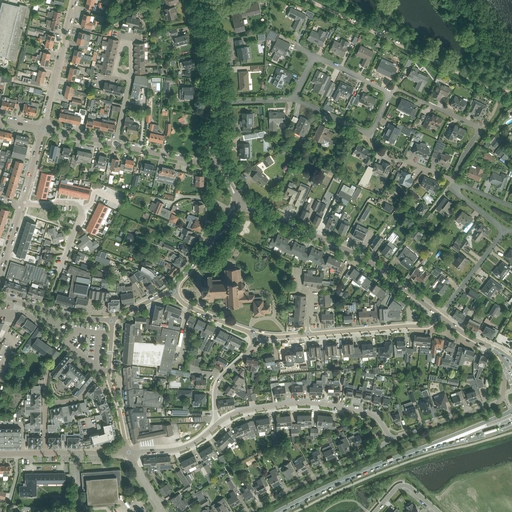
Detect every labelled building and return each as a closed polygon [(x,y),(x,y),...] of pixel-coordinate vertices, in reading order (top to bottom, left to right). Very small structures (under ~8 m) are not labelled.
[(178,0),(164,0),(166,5),(167,9),(165,9),(166,14),(166,13),(167,19),(177,16),(174,7),(173,7),(172,4),(179,1),(178,0)] [(87,2),(85,8),(90,9),(92,10),(96,11),(97,5),(94,4),(87,2)] [(2,4),(0,13),(0,29),(22,34),(23,29),(20,28),(21,24),(22,25),(27,6),(20,4),(19,8),(2,4)] [(236,32),(241,30),(245,29),(242,17),(249,15),(246,6),(238,8),(239,11),(231,13),(236,32)] [(298,31),(300,26),(302,22),(306,15),(291,8),(287,16),(288,15),(297,19),(292,28),(298,31)] [(84,14),(82,20),(89,22),(93,23),(94,17),(91,16),(89,15),(84,14)] [(129,25),(132,25),(134,15),(132,15),(132,18),(127,17),(126,21),(123,20),(121,28),(128,30),(129,25)] [(134,15),(132,25),(135,26),(134,32),(140,33),(142,25),(139,24),(140,20),(136,19),(136,16),(134,16),(135,15),(134,15)] [(81,23),(80,25),(81,25),(81,26),(84,27),(83,30),(91,31),(91,28),(92,25),(96,26),(97,24),(94,23),(93,23),(89,22),(82,20),(82,22),(81,23)] [(267,27),(266,38),(276,42),(272,50),(276,52),(273,59),(278,62),(281,55),(284,56),(285,55),(286,55),(287,53),(286,52),(289,46),(286,45),(287,42),(278,38),(280,34),(267,27)] [(15,61),(22,34),(0,29),(0,54),(6,56),(6,59),(15,61)] [(321,46),(327,33),(320,29),(318,33),(312,31),(308,38),(315,41),(315,43),(321,46)] [(177,30),(172,31),(171,31),(171,35),(174,34),(175,38),(177,45),(187,42),(185,35),(178,37),(177,33),(178,33),(177,30)] [(79,32),(78,38),(85,39),(85,40),(90,41),(90,38),(86,37),(86,34),(79,32)] [(76,41),(76,42),(77,43),(76,44),(79,44),(79,47),(87,49),(88,46),(90,41),(85,40),(85,39),(78,38),(77,40),(76,41)] [(102,41),(102,43),(117,46),(118,42),(118,40),(109,38),(108,42),(102,41)] [(242,39),(240,40),(235,41),(236,50),(238,50),(239,60),(244,59),(248,58),(246,47),(243,47),(242,39)] [(342,56),(344,52),(349,43),(343,40),(341,44),(334,41),(330,50),(342,56)] [(107,46),(106,50),(116,52),(117,46),(102,43),(101,45),(104,46),(104,45),(107,46)] [(365,67),(367,62),(368,60),(369,61),(373,52),(361,46),(358,51),(357,52),(358,52),(356,54),(357,55),(357,54),(365,57),(361,65),(365,67)] [(75,49),(74,55),(80,57),(90,60),(91,56),(88,56),(86,55),(86,56),(81,55),(82,51),(75,49)] [(103,53),(102,55),(114,58),(116,52),(106,50),(105,54),(103,53)] [(37,54),(37,57),(38,57),(42,58),(49,60),(51,54),(46,53),(44,52),(40,51),(40,55),(37,54)] [(90,60),(80,57),(74,55),(72,61),(83,64),(84,58),(90,60)] [(104,58),(104,61),(113,64),(114,58),(102,55),(102,57),(104,58)] [(33,56),(32,59),(38,60),(41,61),(41,64),(43,64),(48,66),(48,65),(49,65),(49,63),(49,62),(49,60),(42,58),(38,57),(37,57),(35,56),(33,56)] [(182,69),(185,68),(186,68),(187,71),(185,71),(184,75),(191,76),(191,72),(190,72),(189,67),(195,66),(193,59),(184,61),(180,62),(182,69)] [(99,66),(112,69),(113,64),(104,61),(103,65),(100,64),(97,63),(96,65),(99,66)] [(393,75),(395,71),(396,69),(381,61),(376,70),(389,76),(390,74),(393,75)] [(111,73),(112,69),(99,66),(99,69),(102,69),(101,73),(110,75),(110,73),(111,73)] [(70,67),(69,73),(79,76),(80,70),(70,67)] [(274,78),(271,83),(281,88),(284,82),(288,84),(290,78),(292,73),(284,69),(283,70),(277,67),(276,71),(277,72),(274,78)] [(408,77),(409,76),(419,81),(415,88),(421,91),(424,85),(429,77),(418,71),(419,70),(413,67),(408,77)] [(248,71),(244,72),(239,72),(240,90),(249,90),(248,71)] [(318,71),(313,82),(319,85),(316,91),(323,94),(331,77),(324,74),(324,75),(321,74),(322,73),(318,71)] [(33,75),(31,83),(40,85),(40,83),(43,83),(45,78),(38,76),(33,75)] [(148,76),(135,75),(131,96),(138,98),(141,85),(147,87),(148,76)] [(165,81),(165,92),(170,92),(170,82),(174,82),(174,78),(166,77),(166,81),(165,81)] [(102,91),(112,93),(114,85),(105,82),(102,91)] [(337,91),(333,98),(337,100),(338,97),(341,93),(349,97),(353,88),(341,82),(336,90),(337,91)] [(449,92),(451,89),(438,83),(437,84),(431,96),(434,97),(434,99),(436,100),(437,99),(439,100),(442,94),(447,97),(449,92)] [(66,86),(65,88),(66,89),(66,91),(73,93),(87,96),(87,93),(77,91),(78,88),(74,87),(67,85),(66,86)] [(120,86),(114,85),(112,93),(122,96),(124,87),(123,87),(123,86),(121,86),(120,86)] [(180,90),(180,100),(185,100),(185,98),(193,98),(193,87),(185,87),(185,86),(182,86),(182,90),(180,90)] [(357,95),(353,103),(357,105),(359,101),(371,107),(376,99),(363,93),(361,97),(357,95)] [(467,102),(455,96),(450,105),(455,108),(456,107),(463,110),(463,108),(466,110),(468,107),(465,105),(467,102)] [(0,100),(0,99),(0,104),(2,105),(1,108),(7,109),(9,102),(10,98),(6,97),(5,101),(0,100)] [(401,110),(410,114),(414,105),(401,98),(396,109),(401,111),(401,110)] [(487,106),(483,104),(474,100),(469,112),(473,114),(473,113),(475,114),(474,117),(480,120),(487,106)] [(9,102),(7,109),(14,111),(14,108),(17,108),(18,104),(9,102)] [(31,106),(29,114),(36,115),(37,108),(38,108),(39,104),(32,102),(31,106)] [(22,113),(29,114),(31,106),(28,106),(28,105),(24,104),(23,108),(22,113)] [(74,116),(73,123),(80,124),(81,117),(82,114),(83,114),(84,109),(78,108),(78,111),(80,112),(80,113),(79,113),(79,117),(74,116)] [(59,120),(66,121),(67,114),(63,113),(64,110),(61,109),(60,113),(59,120)] [(269,112),(269,118),(269,122),(270,122),(270,130),(277,130),(277,126),(275,126),(275,122),(283,122),(283,118),(285,118),(284,113),(274,113),(274,112),(269,112)] [(88,119),(86,126),(93,127),(95,120),(96,116),(91,115),(92,113),(89,113),(88,119)] [(251,128),(251,119),(251,114),(243,113),(242,121),(240,121),(240,126),(249,126),(249,129),(243,129),(243,132),(251,132),(251,128)] [(67,114),(66,121),(73,123),(74,116),(67,114)] [(440,123),(442,119),(433,115),(431,117),(428,115),(426,120),(423,126),(428,129),(431,124),(438,127),(440,123)] [(127,128),(126,132),(131,133),(131,131),(138,133),(140,125),(133,124),(134,120),(129,119),(130,117),(126,116),(123,128),(127,128)] [(303,136),(308,125),(311,121),(301,116),(294,132),(303,136)] [(95,120),(93,127),(100,129),(102,122),(95,120)] [(109,123),(107,130),(114,132),(116,125),(116,121),(114,121),(113,124),(109,123)] [(102,122),(100,129),(107,130),(109,123),(102,122)] [(150,135),(149,139),(156,141),(158,132),(158,131),(157,131),(158,126),(159,125),(151,123),(149,129),(151,130),(150,135)] [(389,124),(383,137),(387,139),(387,140),(392,142),(393,138),(395,139),(398,134),(399,135),(401,131),(409,135),(411,130),(398,123),(396,127),(389,124)] [(332,140),(330,139),(333,133),(328,131),(329,129),(320,124),(313,139),(322,143),(321,145),(326,147),(328,143),(331,145),(333,144),(332,140)] [(450,127),(448,132),(445,137),(447,138),(452,140),(450,139),(452,134),(461,139),(465,130),(455,125),(453,129),(450,127)] [(4,139),(3,142),(9,143),(10,140),(12,141),(13,139),(13,137),(12,136),(12,134),(6,132),(4,139)] [(158,132),(156,141),(162,142),(163,137),(164,136),(161,135),(162,133),(158,132)] [(14,143),(13,151),(12,152),(25,157),(27,147),(25,146),(25,143),(28,144),(29,138),(16,135),(15,139),(14,143)] [(491,144),(495,148),(500,141),(496,138),(491,144)] [(249,143),(240,143),(240,153),(239,153),(239,157),(241,157),(241,160),(246,160),(246,157),(249,157),(249,143)] [(429,149),(426,147),(426,144),(425,143),(421,143),(420,145),(416,143),(412,152),(418,155),(421,156),(425,158),(429,149)] [(361,146),(357,144),(353,152),(357,154),(356,155),(360,157),(361,156),(365,158),(366,159),(364,163),(368,165),(372,158),(366,155),(369,150),(365,148),(361,146)] [(50,148),(49,151),(50,152),(49,157),(55,158),(54,162),(57,163),(58,158),(59,152),(60,148),(58,147),(58,146),(52,145),(51,147),(51,148),(50,148)] [(59,152),(58,158),(61,159),(64,159),(64,156),(69,157),(70,154),(71,149),(64,147),(62,153),(59,152)] [(501,147),(495,153),(500,157),(505,150),(501,147)] [(10,150),(8,149),(5,155),(6,155),(25,160),(25,157),(12,152),(13,151),(10,150)] [(70,168),(74,169),(76,161),(83,163),(85,152),(78,150),(76,159),(72,158),(70,168)] [(85,152),(83,163),(87,163),(87,162),(90,163),(91,160),(92,154),(85,152)] [(494,158),(491,155),(487,152),(485,155),(487,157),(486,159),(490,162),(494,158)] [(445,153),(445,155),(438,153),(436,158),(439,159),(437,163),(448,167),(450,162),(448,161),(449,158),(450,155),(445,153)] [(95,160),(93,168),(98,169),(99,165),(100,166),(100,168),(105,169),(107,162),(106,162),(107,157),(100,155),(98,160),(95,160)] [(106,172),(106,174),(109,174),(110,170),(119,172),(120,167),(117,166),(119,159),(113,158),(110,167),(108,167),(106,172)] [(134,161),(126,159),(125,164),(121,164),(120,167),(119,172),(119,174),(123,175),(124,169),(132,170),(134,161)] [(16,160),(14,167),(21,170),(24,162),(16,160)] [(388,172),(391,165),(383,162),(382,166),(375,163),(372,171),(381,174),(381,175),(387,178),(389,172),(388,172)] [(151,172),(152,170),(152,169),(153,165),(145,163),(145,164),(141,163),(140,169),(151,172)] [(471,167),(470,167),(467,175),(479,180),(482,173),(482,172),(484,168),(478,165),(477,168),(472,166),(471,167)] [(14,167),(12,174),(19,176),(21,170),(14,167)] [(162,178),(166,179),(168,168),(162,167),(161,171),(157,170),(156,172),(156,173),(154,181),(158,181),(162,182),(162,178)] [(168,168),(166,179),(170,180),(174,181),(173,186),(176,187),(179,172),(174,171),(175,170),(168,168)] [(256,173),(252,178),(255,180),(262,186),(266,182),(268,179),(262,173),(262,172),(259,170),(256,173)] [(410,186),(413,179),(409,177),(410,174),(402,171),(401,174),(397,172),(394,178),(399,180),(398,182),(406,185),(410,186)] [(42,172),(40,178),(51,181),(52,175),(42,172)] [(493,173),(491,177),(489,181),(498,185),(497,188),(502,190),(508,176),(501,174),(500,176),(493,173)] [(12,174),(10,181),(17,183),(19,176),(12,174)] [(424,176),(422,181),(420,185),(436,191),(439,183),(424,176)] [(40,178),(39,184),(50,187),(51,181),(40,178)] [(10,181),(8,188),(15,190),(17,183),(10,181)] [(61,182),(59,193),(65,194),(67,183),(61,182)] [(67,183),(65,194),(70,195),(73,185),(67,183)] [(288,187),(285,193),(283,198),(289,200),(288,202),(292,204),(294,199),(297,200),(294,205),(298,207),(300,201),(301,202),(302,205),(310,187),(301,183),(297,191),(288,187)] [(39,184),(38,190),(48,193),(50,187),(39,184)] [(73,185),(70,195),(76,197),(79,186),(73,185)] [(344,185),(338,195),(348,201),(356,187),(352,185),(350,188),(344,185)] [(79,186),(76,197),(82,198),(85,187),(79,186)] [(85,187),(82,198),(88,199),(90,189),(85,187)] [(361,190),(357,187),(351,198),(356,200),(361,190)] [(13,198),(15,190),(8,188),(7,191),(6,196),(13,198)] [(38,190),(36,196),(47,199),(48,193),(38,190)] [(407,193),(414,198),(416,195),(410,190),(407,193)] [(448,212),(451,208),(454,204),(448,200),(445,197),(436,209),(442,213),(444,210),(448,212)] [(152,211),(160,215),(163,207),(162,207),(164,203),(157,201),(156,204),(152,202),(150,209),(153,210),(152,211)] [(303,209),(300,216),(306,219),(310,212),(307,211),(310,204),(307,202),(303,209)] [(99,203),(96,208),(106,213),(109,208),(99,203)] [(321,203),(319,208),(316,215),(315,215),(312,222),(318,225),(323,214),(322,214),(326,205),(321,203)] [(382,208),(390,213),(393,207),(385,203),(382,208)] [(422,204),(417,211),(422,215),(428,208),(422,204)] [(163,207),(160,215),(169,219),(171,211),(163,207)] [(2,208),(0,214),(7,217),(9,210),(2,208)] [(96,208),(94,214),(103,219),(106,213),(96,208)] [(366,210),(361,218),(365,220),(369,212),(366,210)] [(337,222),(339,218),(339,217),(340,214),(335,212),(334,215),(332,214),(332,215),(331,214),(329,218),(326,226),(332,229),(335,221),(337,222)] [(459,224),(460,222),(466,226),(463,230),(466,232),(473,223),(471,221),(473,218),(469,216),(469,217),(462,212),(457,219),(455,221),(459,224)] [(94,214),(91,219),(101,224),(103,219),(94,214)] [(175,224),(179,217),(172,214),(169,220),(175,224)] [(199,217),(188,214),(187,217),(190,218),(187,227),(192,229),(192,228),(199,231),(202,224),(199,223),(199,221),(198,221),(199,217)] [(91,219),(88,225),(98,229),(101,224),(91,219)] [(342,222),(340,227),(338,231),(344,234),(348,225),(349,222),(345,220),(343,223),(342,222)] [(386,223),(380,231),(383,234),(386,229),(386,228),(388,225),(386,223)] [(360,240),(361,239),(363,240),(368,229),(358,224),(352,236),(354,236),(355,237),(355,238),(356,238),(356,239),(357,239),(358,240),(359,240),(360,240)] [(473,238),(477,241),(479,238),(482,234),(485,236),(489,231),(480,224),(477,228),(478,229),(477,230),(478,231),(473,238)] [(88,225),(86,230),(95,235),(98,229),(88,225)] [(52,235),(52,236),(54,241),(55,244),(59,242),(58,240),(63,238),(63,236),(63,235),(62,233),(58,234),(57,231),(56,231),(54,227),(50,229),(51,230),(47,229),(47,234),(50,234),(51,235),(52,235)] [(181,233),(180,237),(184,239),(184,240),(187,242),(192,244),(195,236),(191,234),(192,231),(188,229),(183,228),(182,232),(181,233)] [(415,229),(410,235),(416,240),(417,238),(419,240),(420,240),(422,237),(422,236),(423,235),(421,233),(415,229)] [(91,241),(89,238),(86,234),(80,239),(82,241),(78,245),(81,249),(85,246),(87,244),(92,250),(99,245),(96,241),(92,243),(91,241)] [(273,245),(279,247),(283,237),(279,235),(279,234),(278,234),(276,239),(273,238),(270,245),(273,246),(273,245)] [(378,234),(370,245),(370,246),(370,247),(372,248),(373,247),(375,250),(383,239),(378,234)] [(287,239),(283,237),(279,247),(284,250),(283,251),(286,252),(289,246),(287,244),(289,239),(288,238),(287,239)] [(463,239),(461,242),(459,245),(468,252),(470,249),(466,246),(469,243),(463,239)] [(289,246),(286,252),(289,254),(290,252),(295,255),(300,245),(296,243),(296,242),(295,241),(292,247),(289,246)] [(387,245),(382,252),(387,256),(390,253),(392,255),(397,248),(389,241),(386,245),(387,245)] [(162,247),(173,252),(175,248),(164,243),(162,247)] [(191,247),(183,244),(181,248),(179,247),(178,250),(185,253),(185,254),(187,255),(189,251),(190,251),(191,249),(190,247),(191,247)] [(304,247),(300,245),(295,255),(301,257),(300,258),(303,260),(306,253),(303,252),(306,246),(304,246),(304,247)] [(51,248),(46,247),(46,246),(45,250),(43,249),(40,258),(43,259),(47,260),(46,263),(49,264),(51,259),(51,260),(52,257),(52,255),(48,254),(49,251),(50,252),(51,248)] [(309,254),(306,253),(303,260),(306,261),(307,258),(313,261),(317,250),(313,249),(314,248),(312,247),(309,254)] [(403,249),(398,256),(402,260),(401,261),(400,262),(408,268),(415,260),(412,257),(414,254),(410,250),(408,253),(404,249),(403,249)] [(321,252),(317,250),(313,261),(318,263),(318,264),(321,266),(324,259),(321,258),(323,252),(322,251),(321,252)] [(72,260),(77,262),(78,262),(79,258),(83,260),(86,254),(78,251),(77,254),(75,253),(72,260)] [(177,257),(174,253),(171,257),(174,260),(172,262),(180,269),(187,261),(179,254),(177,257)] [(453,263),(456,266),(458,267),(458,268),(459,268),(460,269),(468,259),(459,253),(457,256),(458,257),(453,263)] [(97,255),(95,260),(108,265),(110,260),(97,255)] [(324,259),(321,266),(326,268),(327,266),(331,268),(335,258),(329,256),(327,260),(324,259)] [(168,262),(157,258),(155,262),(158,263),(165,265),(165,266),(169,269),(167,271),(169,273),(173,276),(179,269),(175,266),(173,264),(172,266),(170,264),(169,264),(167,263),(168,262)] [(335,258),(331,268),(335,269),(334,272),(339,274),(342,267),(339,266),(341,261),(335,258)] [(11,262),(9,267),(24,272),(26,266),(25,266),(11,262)] [(502,262),(499,267),(498,269),(496,267),(493,272),(496,275),(496,276),(498,278),(499,277),(502,279),(509,269),(511,270),(511,265),(509,267),(502,262)] [(26,266),(24,272),(22,277),(20,284),(21,284),(18,294),(25,296),(27,292),(28,286),(29,283),(35,265),(34,265),(26,263),(25,266),(26,266)] [(29,283),(28,286),(30,287),(28,294),(35,297),(38,288),(40,281),(45,268),(39,267),(39,266),(37,266),(36,266),(35,265),(29,283)] [(151,268),(146,267),(142,266),(141,271),(147,276),(148,276),(154,283),(155,282),(159,287),(164,283),(162,280),(166,278),(164,275),(160,273),(158,275),(153,270),(153,268),(151,268)] [(243,302),(242,295),(242,292),(244,289),(246,290),(246,289),(244,289),(244,285),(246,284),(245,284),(244,284),(242,282),(242,278),(240,278),(240,268),(236,269),(236,268),(236,266),(227,266),(227,269),(225,269),(225,274),(222,274),(223,279),(214,280),(212,280),(212,276),(207,277),(207,280),(204,280),(204,286),(203,286),(201,284),(200,285),(202,287),(202,291),(201,293),(202,294),(203,292),(205,292),(205,298),(208,297),(209,301),(213,301),(213,297),(223,296),(224,301),(223,302),(224,302),(226,301),(226,307),(229,306),(229,307),(238,306),(242,306),(241,302),(243,302)] [(9,267),(8,273),(22,277),(24,272),(9,267)] [(38,288),(35,297),(42,299),(47,283),(48,284),(51,275),(46,274),(48,270),(45,269),(46,268),(45,268),(40,281),(38,288)] [(66,296),(63,305),(73,308),(74,306),(75,303),(76,298),(77,299),(76,301),(75,306),(87,309),(89,299),(89,297),(90,292),(90,289),(91,285),(93,273),(86,271),(80,268),(79,271),(69,268),(70,268),(69,272),(68,272),(73,274),(69,297),(66,296)] [(349,270),(345,276),(347,278),(349,275),(354,279),(356,275),(359,272),(358,271),(359,270),(356,268),(355,269),(354,268),(352,272),(349,270)] [(424,282),(427,278),(430,274),(426,270),(425,269),(422,273),(416,268),(410,275),(411,276),(411,277),(412,277),(412,279),(413,280),(414,280),(415,280),(416,281),(416,280),(420,282),(422,280),(424,282)] [(9,279),(9,281),(13,282),(20,284),(22,277),(8,273),(6,279),(9,279)] [(89,297),(99,298),(102,276),(99,275),(94,273),(93,273),(91,285),(90,289),(90,292),(89,297)] [(129,277),(133,283),(137,280),(133,274),(129,273),(128,275),(129,277)] [(363,274),(362,273),(359,277),(356,275),(354,279),(353,280),(360,286),(366,277),(366,276),(366,275),(363,273),(363,274)] [(448,280),(442,275),(438,280),(437,279),(431,286),(438,291),(438,292),(439,292),(441,294),(447,286),(445,284),(448,280)] [(102,276),(99,298),(108,299),(109,298),(109,294),(110,291),(119,293),(119,283),(102,277),(102,276)] [(367,277),(366,277),(360,286),(367,291),(371,286),(368,284),(371,280),(370,279),(371,278),(367,276),(367,277)] [(145,286),(147,289),(150,293),(155,290),(151,283),(152,283),(150,279),(150,280),(148,278),(147,279),(145,277),(142,278),(146,285),(145,286)] [(499,285),(494,281),(490,278),(481,291),(489,297),(496,288),(500,291),(503,288),(499,285)] [(11,291),(11,290),(13,282),(9,281),(6,280),(3,288),(4,289),(11,291)] [(13,282),(11,290),(18,293),(18,294),(21,284),(20,284),(13,282)] [(367,291),(366,292),(369,294),(371,291),(376,295),(381,287),(380,287),(381,286),(378,284),(377,285),(376,284),(373,288),(371,286),(367,291)] [(134,300),(134,296),(133,292),(132,289),(126,290),(125,285),(121,286),(122,293),(121,294),(122,302),(134,300)] [(381,287),(376,295),(380,298),(378,300),(381,302),(386,296),(383,294),(386,291),(384,290),(385,289),(382,287),(381,288),(381,287)] [(473,291),(470,296),(476,299),(479,294),(473,291)] [(386,296),(381,302),(380,303),(388,307),(392,301),(389,299),(391,295),(390,295),(387,293),(386,296)] [(57,294),(54,303),(63,305),(66,296),(58,294),(57,294)] [(254,295),(242,295),(243,302),(254,301),(254,314),(263,314),(263,312),(270,312),(269,303),(263,303),(262,300),(261,300),(261,297),(254,297),(254,295)] [(395,296),(392,301),(388,307),(388,308),(379,308),(380,316),(380,321),(380,319),(383,319),(384,321),(386,321),(386,320),(401,319),(401,318),(399,318),(399,315),(401,315),(401,313),(400,312),(400,310),(401,308),(402,309),(404,307),(402,305),(404,303),(405,304),(406,304),(395,296)] [(111,301),(108,302),(109,310),(110,310),(110,311),(118,311),(118,309),(120,309),(119,301),(119,299),(111,299),(111,301)] [(355,302),(352,302),(353,305),(349,305),(349,309),(346,309),(346,314),(343,314),(344,322),(350,322),(352,322),(352,314),(350,314),(350,311),(356,311),(355,305),(355,303),(355,302)] [(500,306),(495,303),(488,314),(493,317),(495,314),(498,316),(502,309),(499,307),(500,306)] [(164,312),(163,316),(166,317),(166,320),(169,321),(170,318),(170,314),(173,307),(167,304),(164,312)] [(150,319),(149,319),(148,324),(150,324),(158,326),(160,327),(160,326),(161,323),(164,307),(155,305),(151,324),(149,324),(150,319)] [(182,310),(173,307),(170,314),(170,318),(169,321),(168,325),(168,328),(172,328),(174,319),(177,321),(179,318),(182,310)] [(456,310),(452,316),(461,323),(467,313),(463,311),(462,314),(456,310)] [(16,322),(13,326),(19,330),(22,326),(27,319),(22,314),(18,319),(16,322)] [(192,336),(192,334),(193,327),(192,327),(196,318),(190,315),(187,322),(190,323),(189,325),(188,333),(184,332),(183,334),(192,336)] [(469,318),(466,326),(476,331),(481,323),(474,319),(474,321),(469,318)] [(27,319),(22,326),(23,328),(31,333),(34,329),(36,326),(37,325),(29,320),(27,319)] [(199,329),(202,330),(205,325),(205,322),(198,319),(195,326),(195,327),(194,328),(195,329),(198,331),(199,329)] [(126,322),(125,334),(139,335),(139,329),(135,328),(136,323),(126,322)] [(204,351),(204,349),(209,340),(215,327),(205,322),(205,325),(202,330),(200,334),(200,335),(200,336),(201,336),(202,336),(205,337),(199,349),(204,351)] [(150,324),(149,328),(158,330),(157,335),(158,335),(161,336),(162,327),(160,327),(158,326),(150,324)] [(489,336),(492,337),(493,335),(495,336),(495,335),(498,330),(497,331),(486,326),(483,333),(486,334),(486,335),(486,334),(488,335),(488,336),(489,336)] [(158,337),(157,344),(177,345),(180,330),(176,329),(172,328),(168,328),(163,327),(162,327),(161,336),(161,337),(158,337)] [(23,348),(23,350),(23,352),(25,352),(26,352),(28,351),(30,349),(32,345),(40,351),(38,354),(42,357),(44,354),(46,351),(51,355),(52,356),(55,358),(59,352),(54,348),(53,349),(38,338),(43,331),(38,328),(35,332),(25,346),(23,348)] [(220,330),(216,338),(215,340),(224,345),(225,341),(227,339),(229,334),(220,330)] [(125,334),(124,341),(134,342),(140,342),(140,335),(139,335),(125,334)] [(225,345),(229,347),(234,337),(230,335),(225,345)] [(417,344),(420,345),(421,336),(414,335),(413,351),(416,351),(417,344)] [(421,336),(420,349),(428,349),(428,345),(430,345),(430,337),(421,336)] [(234,337),(229,347),(229,348),(233,350),(236,346),(239,347),(242,341),(234,337)] [(432,345),(431,354),(435,354),(435,349),(441,350),(442,347),(443,340),(439,339),(435,338),(433,345),(432,345)] [(397,344),(394,345),(395,353),(403,352),(403,350),(406,350),(405,339),(401,339),(402,341),(396,341),(397,344)] [(204,349),(204,351),(204,349),(209,352),(214,342),(209,340),(204,349)] [(445,359),(441,358),(440,362),(440,365),(450,367),(452,355),(453,351),(455,344),(451,342),(446,340),(444,348),(445,348),(444,351),(447,351),(446,353),(445,359)] [(160,365),(159,369),(167,370),(167,369),(171,369),(172,369),(177,345),(157,344),(140,342),(134,342),(124,341),(123,362),(160,365)] [(342,348),(340,348),(340,355),(340,358),(341,359),(344,358),(343,357),(349,357),(349,355),(347,341),(345,341),(345,344),(342,344),(342,348)] [(350,341),(347,341),(349,355),(359,355),(359,350),(358,347),(354,347),(353,343),(350,343),(350,341)] [(329,345),(326,345),(326,349),(323,350),(324,359),(327,359),(327,357),(332,357),(331,343),(331,342),(328,343),(329,345)] [(332,357),(332,359),(340,358),(340,355),(340,348),(337,348),(337,344),(334,345),(333,342),(331,343),(332,357)] [(379,347),(379,352),(380,355),(387,354),(387,357),(390,356),(390,352),(392,352),(392,342),(386,342),(386,347),(379,347)] [(359,355),(359,357),(362,357),(362,353),(368,353),(367,343),(363,343),(363,344),(361,344),(362,349),(359,350),(359,355)] [(367,343),(368,353),(368,356),(373,356),(377,355),(377,353),(376,348),(373,349),(372,343),(370,343),(367,343)] [(315,346),(309,347),(309,351),(307,351),(308,360),(308,364),(311,364),(310,360),(316,360),(316,358),(315,356),(315,346)] [(315,356),(316,358),(317,357),(317,358),(319,358),(320,357),(321,357),(321,360),(322,360),(324,360),(324,359),(323,350),(320,350),(320,346),(315,346),(315,356)] [(285,361),(280,362),(281,370),(286,369),(286,365),(287,365),(294,364),(294,362),(296,361),(296,362),(308,360),(307,356),(306,351),(303,352),(303,348),(301,348),(300,347),(297,347),(297,349),(295,349),(295,352),(292,352),(290,352),(290,351),(287,351),(286,352),(284,353),(285,361)] [(464,359),(467,349),(463,348),(459,347),(454,364),(458,365),(458,364),(462,365),(464,359)] [(474,351),(467,349),(464,359),(471,362),(474,354),(473,354),(474,351)] [(62,371),(63,372),(71,363),(70,362),(73,358),(67,353),(51,373),(56,378),(62,371)] [(477,355),(474,355),(474,357),(474,368),(481,370),(484,363),(485,364),(485,363),(486,363),(487,360),(486,359),(487,357),(483,356),(483,355),(478,353),(477,355)] [(195,358),(193,365),(199,367),(201,360),(202,356),(200,356),(198,357),(198,358),(197,359),(195,358)] [(272,371),(281,369),(280,367),(280,362),(276,362),(276,363),(274,363),(273,356),(265,358),(267,365),(270,364),(271,367),(272,367),(272,371)] [(247,369),(251,370),(255,371),(255,374),(256,374),(259,359),(247,357),(245,365),(248,365),(247,369)] [(75,383),(76,384),(84,374),(79,370),(76,367),(71,363),(63,372),(64,374),(62,376),(66,378),(64,380),(65,382),(64,383),(66,385),(70,382),(73,385),(75,383)] [(131,366),(123,367),(124,374),(127,374),(128,377),(132,376),(134,376),(133,371),(136,371),(135,368),(132,368),(131,368),(131,366)] [(84,374),(76,384),(77,385),(72,391),(77,396),(94,376),(88,371),(85,375),(84,374)] [(234,385),(238,388),(241,390),(243,388),(240,386),(245,380),(241,377),(237,374),(232,380),(235,383),(234,385)] [(201,379),(201,376),(192,375),(192,383),(196,383),(196,387),(206,387),(206,379),(201,379)] [(316,383),(316,394),(322,394),(322,383),(325,384),(325,376),(322,376),(322,383),(316,383)] [(478,378),(474,377),(478,388),(484,386),(482,380),(478,378)] [(132,380),(124,381),(125,389),(132,388),(140,388),(140,384),(138,384),(138,380),(132,380)] [(279,386),(281,396),(284,396),(284,395),(286,395),(285,390),(288,389),(288,382),(284,382),(285,386),(279,386)] [(288,382),(288,389),(291,389),(292,394),(294,394),(294,395),(298,395),(297,385),(291,385),(291,382),(288,382)] [(95,383),(88,391),(94,396),(94,397),(103,394),(102,391),(99,388),(100,388),(95,383)] [(277,397),(281,396),(279,386),(279,383),(273,384),(271,384),(271,388),(271,392),(272,392),(274,391),(275,396),(277,396),(277,397)] [(473,391),(466,394),(468,400),(477,397),(475,389),(477,388),(476,384),(471,386),(473,391)] [(246,400),(248,397),(248,395),(248,396),(246,395),(247,395),(241,390),(238,388),(234,385),(232,387),(229,385),(224,391),(229,394),(231,396),(235,392),(246,400)] [(350,387),(344,386),(343,392),(346,393),(345,395),(348,396),(348,397),(352,398),(354,385),(351,385),(350,387)] [(354,385),(352,394),(355,395),(355,397),(357,397),(357,399),(361,400),(362,396),(361,396),(363,388),(363,387),(360,386),(359,390),(356,390),(356,389),(357,386),(354,385)] [(373,385),(370,400),(373,400),(373,403),(375,403),(375,405),(379,405),(379,402),(382,391),(375,389),(376,386),(373,385)] [(31,394),(31,400),(40,400),(40,394),(39,394),(39,389),(35,389),(35,386),(32,386),(32,389),(32,394),(31,394)] [(125,389),(126,405),(133,405),(133,406),(136,406),(143,406),(146,407),(146,406),(150,407),(151,406),(163,407),(165,392),(165,390),(163,390),(163,392),(147,390),(147,389),(140,389),(140,388),(132,388),(125,389)] [(361,396),(362,396),(364,397),(364,399),(366,399),(366,401),(370,402),(370,400),(372,390),(366,389),(363,388),(361,396)] [(464,399),(462,394),(461,390),(456,392),(457,396),(452,397),(454,405),(462,403),(461,400),(464,399)] [(381,393),(380,402),(382,402),(382,404),(384,405),(384,406),(388,407),(390,399),(390,396),(384,395),(385,391),(382,391),(381,393)] [(448,401),(446,396),(445,393),(439,395),(440,398),(435,400),(438,408),(443,406),(443,407),(446,406),(445,402),(448,401)] [(103,394),(94,397),(98,407),(108,403),(105,398),(103,394)] [(199,402),(200,402),(205,402),(205,394),(199,394),(195,394),(195,401),(193,401),(193,406),(199,406),(199,402)] [(422,408),(422,409),(424,414),(431,411),(428,403),(431,402),(429,395),(423,397),(425,402),(419,404),(420,409),(422,408)] [(234,408),(234,403),(233,399),(223,400),(218,401),(219,410),(234,408)] [(26,400),(26,409),(35,409),(35,406),(41,406),(40,400),(31,400),(25,400),(26,400)] [(74,404),(76,414),(82,413),(82,412),(87,411),(87,410),(86,407),(86,404),(85,404),(85,403),(80,404),(80,403),(74,404)] [(105,415),(104,412),(109,410),(109,411),(110,410),(109,409),(110,409),(108,403),(98,407),(101,414),(102,414),(102,416),(105,415)] [(410,407),(404,409),(406,414),(408,414),(409,416),(413,415),(414,417),(417,416),(416,411),(413,403),(410,405),(410,407)] [(66,411),(68,421),(72,420),(73,414),(76,414),(74,404),(68,405),(70,411),(66,411)] [(56,408),(58,417),(62,417),(64,422),(68,421),(66,411),(63,412),(62,407),(56,408)] [(403,415),(400,407),(397,408),(399,413),(395,414),(395,412),(392,413),(396,423),(399,422),(399,421),(401,420),(400,416),(403,415)] [(54,424),(54,428),(57,428),(60,427),(58,417),(56,408),(50,409),(52,419),(54,418),(55,424),(54,424)] [(31,415),(31,419),(41,418),(41,413),(35,413),(35,409),(26,409),(26,413),(25,413),(31,415)] [(135,412),(127,414),(129,421),(137,419),(137,418),(144,418),(143,411),(139,411),(135,412)] [(103,418),(103,423),(112,421),(111,413),(110,413),(105,415),(102,416),(102,414),(101,414),(95,415),(96,420),(103,418)] [(298,429),(295,429),(295,436),(295,437),(299,437),(298,436),(299,436),(299,431),(301,431),(301,426),(305,426),(304,415),(297,415),(297,424),(298,424),(298,429)] [(320,424),(325,424),(326,416),(318,415),(317,426),(320,427),(320,424)] [(283,416),(284,425),(288,424),(288,428),(291,427),(290,416),(283,416)] [(326,416),(325,424),(329,425),(329,428),(334,428),(335,422),(332,422),(332,417),(326,416)] [(25,428),(32,428),(35,428),(35,424),(41,424),(41,418),(31,419),(31,422),(25,424),(25,428)] [(137,419),(129,421),(130,428),(138,427),(138,426),(145,425),(144,418),(137,418),(137,419)] [(269,418),(263,419),(264,427),(265,431),(271,430),(269,418)] [(253,426),(255,433),(265,431),(264,427),(263,419),(256,420),(257,426),(253,426)] [(90,436),(86,438),(89,446),(93,444),(93,445),(99,444),(98,441),(100,441),(101,443),(104,442),(103,440),(106,439),(106,441),(113,440),(116,435),(113,421),(112,421),(103,423),(105,432),(106,431),(107,433),(99,435),(98,433),(90,435),(90,436)] [(340,423),(342,427),(344,431),(348,429),(345,421),(340,423)] [(247,422),(241,425),(244,432),(247,431),(249,435),(255,433),(253,426),(250,428),(247,422)] [(130,428),(133,442),(173,434),(171,424),(149,425),(138,426),(138,427),(130,428)] [(233,435),(237,440),(242,438),(242,437),(246,436),(241,425),(234,428),(237,433),(233,435)] [(21,448),(21,438),(21,428),(16,428),(16,431),(13,431),(13,428),(5,428),(5,431),(3,431),(3,428),(0,428),(0,447),(3,448),(3,445),(5,445),(5,448),(7,448),(12,448),(13,448),(13,445),(16,445),(16,448),(21,448)] [(347,436),(349,440),(350,442),(353,441),(355,445),(362,441),(359,434),(360,434),(358,430),(353,432),(353,433),(347,436)] [(221,437),(227,444),(230,447),(233,444),(232,443),(234,441),(235,442),(237,441),(237,440),(233,435),(231,437),(227,432),(221,437)] [(35,448),(35,437),(29,437),(29,434),(25,434),(25,440),(29,440),(29,447),(35,447),(35,448)] [(55,437),(55,448),(56,448),(56,447),(62,447),(62,440),(65,440),(65,434),(61,434),(61,437),(55,437)] [(68,447),(74,447),(74,437),(73,435),(68,435),(68,434),(65,434),(65,440),(68,440),(68,447)] [(74,437),(74,447),(80,447),(80,446),(80,441),(83,441),(83,438),(83,434),(82,434),(80,434),(77,434),(77,437),(74,437)] [(225,446),(227,444),(221,437),(216,442),(221,447),(219,449),(223,455),(226,452),(224,450),(226,448),(225,446)] [(349,445),(348,442),(346,437),(341,439),(342,442),(338,444),(339,448),(341,453),(348,450),(346,447),(349,445)] [(330,445),(322,448),(327,459),(335,456),(334,452),(336,451),(333,442),(329,444),(330,445)] [(210,456),(213,455),(215,458),(218,456),(214,450),(211,445),(205,449),(210,456)] [(210,456),(205,449),(200,453),(207,464),(213,461),(210,456)] [(321,456),(319,451),(318,450),(312,453),(313,456),(310,458),(313,465),(320,462),(318,457),(321,456)] [(222,464),(226,461),(222,455),(218,457),(222,464)] [(170,456),(157,457),(158,469),(160,469),(160,464),(170,464),(170,456)] [(188,459),(192,466),(195,465),(197,468),(200,467),(198,463),(196,460),(194,456),(188,459)] [(295,464),(297,467),(300,471),(307,468),(304,463),(307,462),(303,456),(298,459),(299,462),(295,464)] [(154,473),(154,469),(154,467),(151,468),(150,458),(143,458),(144,464),(144,465),(144,466),(148,466),(148,473),(154,473)] [(189,468),(192,466),(188,459),(182,462),(184,466),(185,469),(187,473),(190,471),(189,468)] [(294,470),(293,469),(289,462),(284,465),(286,469),(282,471),(284,474),(286,479),(293,475),(291,472),(294,470)] [(207,464),(203,466),(208,473),(210,477),(213,476),(212,475),(213,475),(207,464)] [(3,466),(3,473),(3,476),(8,476),(8,473),(12,472),(12,468),(10,468),(10,466),(3,466)] [(272,476),(269,478),(270,479),(273,486),(280,482),(277,477),(280,476),(276,468),(270,471),(272,474),(272,476)] [(121,469),(81,472),(83,491),(87,490),(88,503),(93,503),(93,507),(114,505),(114,501),(119,501),(117,486),(122,485),(121,469)] [(180,479),(185,486),(189,483),(185,476),(180,469),(176,472),(180,479)] [(25,474),(25,483),(24,483),(24,486),(20,486),(20,496),(36,496),(36,483),(66,483),(65,473),(25,474)] [(268,484),(267,483),(263,476),(260,478),(261,479),(257,481),(258,484),(256,486),(257,489),(258,489),(260,493),(267,489),(265,486),(268,484)] [(231,489),(235,487),(231,479),(227,482),(231,489)] [(242,493),(244,496),(247,500),(253,496),(251,492),(254,491),(250,484),(243,488),(245,492),(242,493)] [(169,493),(167,490),(167,491),(164,486),(159,489),(164,496),(169,493)] [(240,502),(238,497),(234,491),(230,493),(232,496),(228,499),(233,506),(240,502)] [(171,498),(175,504),(182,500),(180,497),(182,496),(180,493),(178,494),(171,498)] [(205,498),(200,501),(199,502),(202,506),(209,502),(207,497),(205,498)] [(216,507),(219,511),(218,511),(227,511),(228,511),(225,507),(228,505),(223,498),(217,502),(219,505),(216,507)] [(185,499),(182,500),(175,504),(179,511),(189,505),(185,499)] [(408,505),(406,506),(408,510),(407,510),(408,511),(418,511),(416,506),(414,507),(412,503),(411,503),(411,502),(407,504),(408,505)]
